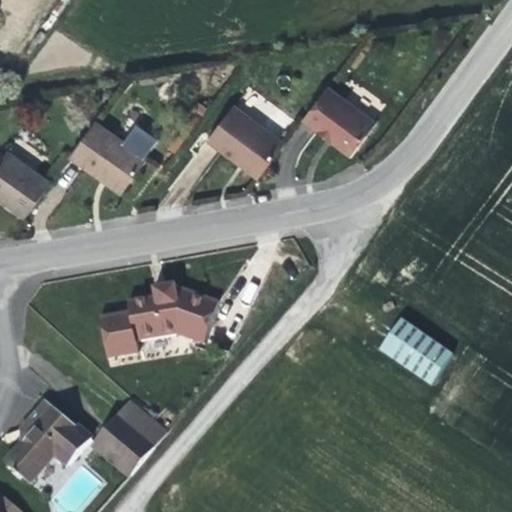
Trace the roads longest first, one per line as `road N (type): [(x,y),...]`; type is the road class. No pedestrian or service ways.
road 1 (residential): [(118,511),(381,225),(379,181)]
road 2 (tertiary): [(379,181),(0,260)]
road 3 (tertiary): [(511,28),(426,149),(379,181)]
